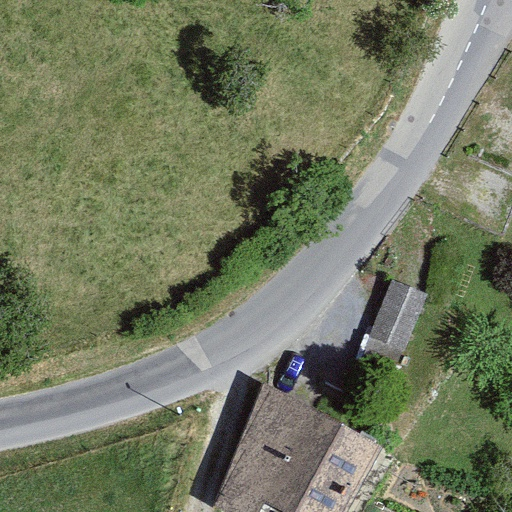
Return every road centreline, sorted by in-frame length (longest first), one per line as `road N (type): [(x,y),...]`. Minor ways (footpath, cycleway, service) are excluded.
road 1 (tertiary): [(0,423),(166,378),(272,314),(328,261),(381,190),(429,119),(490,0)]
road 2 (track): [(228,346),(189,511)]
